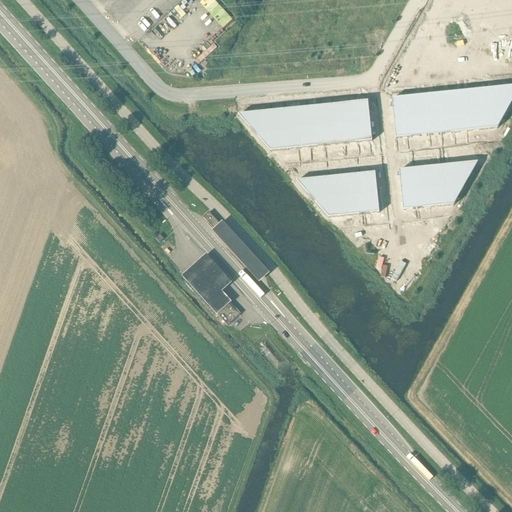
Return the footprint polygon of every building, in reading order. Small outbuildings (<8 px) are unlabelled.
[(511,102),(511,87),(391,100),(395,139),(497,129),(511,102)] [(367,102),(237,115),(270,152),(371,142),(367,102)] [(477,163),(398,171),(403,211),(453,206),(477,163)] [(375,174),(296,182),(328,219),(379,213),(375,174)] [(215,231),(221,226),(209,213),(203,218),(215,231)] [(223,224),(221,226),(215,231),(213,232),(218,237),(258,282),(261,280),(268,274),(223,224)] [(155,239),(159,244),(165,239),(163,237),(161,234),(155,239)] [(364,247),(359,248),(364,254),(400,293),(401,294),(403,294),(403,293),(432,239),(364,247)] [(218,318),(219,317),(217,315),(230,303),(231,301),(224,294),(222,291),(226,288),(230,284),(206,258),(202,261),(192,270),(182,279),(218,318)] [(228,327),(231,323),(241,315),(229,302),(216,314),(228,327)] [(266,341),(257,348),(276,371),(285,363),(266,341)]
